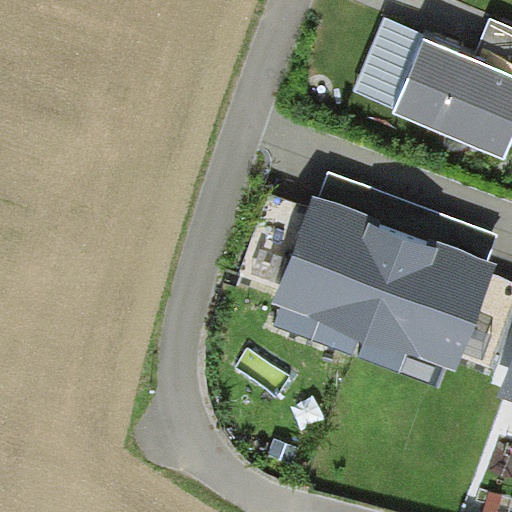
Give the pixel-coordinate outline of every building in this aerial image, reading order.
[(511,17),(491,8),(477,41),(511,54),(511,17)] [(470,37),(425,18),(393,91),(504,139),(511,121),(511,54),(477,41),(470,37)] [(362,322),(404,208),(313,175),(272,289),(362,322)] [(404,208),(362,322),(456,356),(498,242),(404,208)] [(511,340),(497,381),(511,386),(511,340)]
